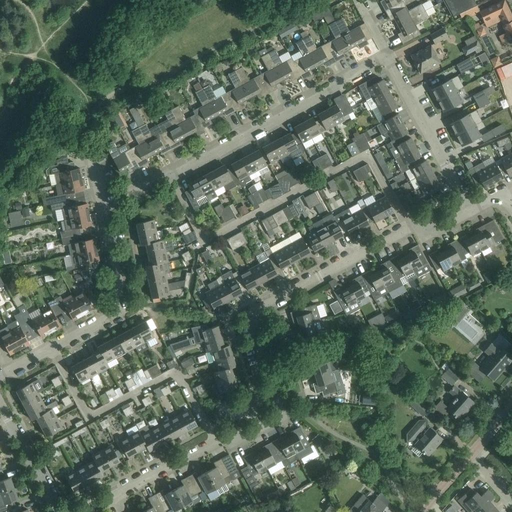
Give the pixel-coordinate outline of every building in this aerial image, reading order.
[(382,0),(381,1),(382,3),(381,4),(385,11),(403,2),(401,0),(382,0)] [(473,0),(442,0),(452,17),(477,6),(473,0)] [(500,21),(506,33),(499,36),(502,44),(511,38),(511,16),(504,0),(479,12),(486,28),(500,21)] [(389,19),(390,18),(391,21),(394,19),(397,26),(425,11),(421,4),(408,11),(403,2),(385,11),(389,19)] [(399,36),(398,36),(403,44),(420,35),(415,25),(429,18),(425,11),(397,26),(401,32),(398,34),(399,36)] [(349,31),(342,18),(335,22),(350,49),(357,46),(358,49),(360,48),(361,48),(368,44),(362,31),(367,28),(364,23),(349,31)] [(350,49),(335,22),(328,25),(335,38),(326,44),(336,62),(343,58),(343,57),(345,56),(343,53),(350,49)] [(473,26),(480,37),(487,33),(480,22),(473,26)] [(286,27),(277,32),(281,38),(289,33),(286,27)] [(434,45),(448,37),(443,28),(429,36),(434,45)] [(317,49),(310,35),(302,39),(318,67),(324,64),(326,66),(328,65),(328,66),(336,62),(326,44),(317,49)] [(464,41),(467,46),(461,49),(465,57),(475,52),(476,54),(481,51),(474,37),(464,41)] [(291,58),(300,76),(302,80),(310,76),(310,75),(312,74),(310,71),(318,67),(302,39),(295,43),(300,51),(290,56),(291,58)] [(431,45),(411,56),(420,73),(431,68),(432,70),(439,66),(438,64),(440,63),(431,45)] [(282,63),(275,50),(267,54),(283,81),(290,78),(291,80),(293,79),(293,80),(300,76),(291,58),(282,63)] [(283,81),(267,54),(261,57),(268,70),(258,76),(268,94),(276,90),(275,89),(277,88),(276,85),(283,81)] [(456,65),(461,74),(475,66),(470,57),(456,65)] [(499,57),(490,60),(493,67),(501,64),(499,57)] [(258,76),(249,80),(242,67),(235,71),(250,99),(257,95),(258,98),(260,97),(261,98),(268,94),(258,76)] [(250,99),(235,71),(228,75),(234,88),(226,93),(235,111),(243,107),(242,106),(244,105),(243,103),(250,99)] [(432,90),(438,101),(456,91),(457,91),(464,87),(457,76),(432,90)] [(383,80),(378,82),(375,77),(359,86),(366,100),(388,89),(383,80)] [(226,93),(217,98),(209,84),(202,88),(217,116),(224,113),(225,116),(227,115),(228,115),(235,111),(226,93)] [(202,88),(195,92),(202,105),(192,110),(194,114),(203,129),(210,125),(210,124),(212,123),(210,120),(217,116),(202,88)] [(388,101),(392,98),(388,89),(366,100),(367,101),(366,101),(370,110),(377,107),(388,101)] [(472,96),(476,102),(487,97),(483,90),(472,96)] [(456,91),(438,101),(443,112),(462,102),(457,91),(456,91)] [(487,97),(476,102),(479,109),(490,103),(487,97)] [(392,98),(388,101),(377,107),(385,121),(396,115),(393,110),(398,107),(392,98)] [(354,112),(352,110),(348,101),(342,104),(348,115),(354,112)] [(336,105),(327,110),(330,115),(335,126),(345,121),(350,118),(348,115),(342,104),(337,107),(336,105)] [(194,114),(185,119),(178,106),(171,109),(186,138),(193,134),(195,137),(197,136),(205,132),(203,129),(194,114)] [(157,124),(172,150),(179,146),(179,145),(181,144),(179,141),(186,138),(171,109),(164,113),(167,119),(157,124)] [(137,110),(131,113),(137,124),(142,121),(137,110)] [(335,126),(327,110),(317,115),(320,119),(315,122),(321,133),(325,130),(326,131),(335,126)] [(450,124),(456,135),(475,125),(482,122),(476,110),(450,124)] [(396,115),(385,121),(376,126),(381,135),(383,134),(403,123),(398,114),(396,115)] [(315,122),(312,118),(303,123),(311,138),(321,133),(315,122)] [(152,130),(150,131),(145,123),(139,127),(154,155),(160,152),(162,154),(164,153),(164,154),(172,150),(157,124),(151,128),(152,130)] [(296,132),(302,143),(311,138),(303,123),(294,128),(296,132)] [(392,141),(406,134),(408,133),(403,123),(383,134),(386,138),(389,136),(392,141)] [(475,125),(456,135),(462,146),(481,136),(475,125)] [(502,125),(491,130),(494,137),(505,131),(502,125)] [(154,155),(139,127),(132,131),(139,144),(129,149),(139,168),(146,164),(146,163),(148,162),(147,159),(154,155)] [(291,135),(290,133),(280,138),(288,154),(292,161),(301,156),(302,155),(302,154),(303,153),(303,152),(299,144),(302,143),(296,132),(291,135)] [(362,133),(352,139),(354,142),(353,142),(359,153),(365,151),(359,140),(364,137),(362,133)] [(392,148),(389,149),(394,159),(416,147),(411,138),(409,139),(406,134),(392,141),(389,143),(392,148)] [(370,148),(365,139),(364,137),(359,140),(365,151),(370,148)] [(288,154),(280,138),(271,143),(279,159),(288,154)] [(128,169),(129,172),(131,171),(131,172),(139,168),(129,149),(120,154),(113,141),(105,145),(120,173),(128,169)] [(353,142),(347,146),(353,157),(359,153),(353,142)] [(279,159),(271,143),(262,148),(270,163),(279,159)] [(399,168),(402,167),(405,172),(410,169),(421,163),(419,158),(421,157),(416,147),(394,159),(399,168)] [(270,171),(258,150),(249,155),(260,176),(270,171)] [(332,165),(328,156),(327,154),(321,157),(327,167),(332,165)] [(511,159),(509,154),(500,159),(507,174),(508,176),(511,173),(511,159)] [(260,176),(249,155),(240,160),(251,180),(260,176)] [(321,157),(316,160),(317,162),(322,170),(327,167),(321,157)] [(495,162),(485,167),(491,179),(494,183),(503,178),(502,176),(507,174),(500,159),(495,162)] [(231,165),(232,167),(233,169),(237,178),(240,184),(242,188),(246,186),(245,184),(251,180),(240,160),(231,165)] [(405,172),(409,181),(415,178),(431,170),(426,160),(422,163),(421,163),(410,169),(405,172)] [(468,170),(478,189),(483,186),(484,188),(494,183),(485,167),(483,162),(473,167),(468,170)] [(49,168),(46,171),(46,175),(53,174),(55,185),(82,179),(79,168),(67,171),(66,164),(49,168)] [(371,171),(367,164),(358,169),(364,180),(369,177),(367,173),(371,171)] [(233,169),(232,167),(227,169),(224,165),(214,170),(223,186),(226,192),(240,184),(237,178),(233,169)] [(364,180),(358,169),(353,172),(359,183),(364,180)] [(214,170),(205,175),(214,191),(217,197),(217,196),(226,192),(223,186),(214,170)] [(415,178),(409,181),(414,190),(420,187),(436,179),(431,170),(415,178)] [(294,185),(299,182),(293,171),(288,174),(294,185)] [(294,185),(288,174),(277,181),(278,184),(284,194),(291,191),(289,188),(294,185)] [(205,175),(196,180),(199,184),(205,196),(207,200),(208,202),(212,199),(211,198),(209,194),(214,191),(205,175)] [(57,196),(48,198),(42,199),(44,206),(50,204),(73,200),(72,193),(84,190),(82,179),(55,185),(57,196)] [(441,188),(436,179),(420,187),(425,197),(441,188)] [(205,196),(196,180),(187,185),(190,189),(184,192),(194,210),(200,207),(199,206),(208,202),(207,200),(205,196)] [(393,190),(398,187),(395,182),(390,185),(393,190)] [(278,184),(274,187),(268,190),(272,197),(273,200),(284,194),(278,184)] [(268,190),(264,191),(262,189),(257,192),(260,197),(263,202),(272,197),(268,190)] [(399,190),(396,191),(394,192),(405,213),(411,210),(404,197),(402,197),(399,190)] [(249,200),(254,210),(259,207),(258,205),(263,202),(260,197),(257,192),(252,194),(254,198),(249,200)] [(320,203),(319,201),(314,192),(308,196),(314,206),(320,203)] [(416,207),(411,198),(409,194),(404,197),(411,210),(416,207)] [(309,209),(314,206),(308,196),(303,198),(309,209)] [(385,197),(376,201),(375,202),(384,218),(394,212),(385,197)] [(73,200),(50,204),(51,211),(61,209),(63,220),(89,214),(87,204),(74,206),(73,200)] [(366,207),(363,201),(348,209),(360,231),(370,225),(369,223),(374,221),(367,206),(366,207)] [(384,218),(375,202),(367,206),(374,221),(375,222),(384,218)] [(224,210),(221,204),(214,208),(218,217),(220,215),(224,223),(230,220),(224,209),(224,210)] [(293,217),(299,214),(293,204),(288,207),(293,217)] [(235,217),(230,208),(229,206),(224,209),(230,220),(235,217)] [(288,207),(282,210),(288,220),(293,217),(288,207)] [(348,209),(333,217),(334,220),(342,234),(348,231),(350,236),(360,231),(348,209)] [(21,217),(20,211),(8,213),(9,220),(21,217)] [(60,232),(61,239),(72,236),(71,230),(92,226),(89,214),(63,220),(66,231),(60,232)] [(272,215),(266,218),(272,229),(277,226),(272,215)] [(267,232),(272,229),(266,218),(261,221),(267,232)] [(156,231),(156,230),(154,220),(136,224),(139,235),(156,231)] [(325,225),(322,220),(312,226),(324,246),(333,241),(325,225)] [(342,234),(334,220),(325,225),(333,241),(343,236),(342,234)] [(493,220),(475,230),(478,234),(473,236),(481,251),(484,256),(492,252),(489,247),(503,239),(493,220)] [(312,226),(307,228),(310,233),(305,236),(314,252),(324,246),(312,226)] [(156,231),(139,235),(141,246),(146,245),(146,244),(158,241),(156,231)] [(184,236),(182,237),(186,245),(197,239),(195,234),(194,231),(191,232),(184,236)] [(247,242),(241,232),(232,237),(237,247),(247,242)] [(468,239),(465,235),(457,240),(465,254),(470,252),(472,256),(481,251),(473,236),(468,239)] [(72,236),(61,239),(62,245),(68,244),(70,255),(97,250),(94,239),(74,243),(72,236)] [(232,250),(237,247),(232,237),(226,240),(232,250)] [(292,242),(289,237),(279,243),(291,264),(301,259),(292,242)] [(310,253),(302,237),(292,242),(301,259),(310,253)] [(158,241),(146,244),(146,245),(148,255),(165,251),(163,240),(158,241)] [(447,245),(449,249),(444,252),(452,266),(466,258),(465,254),(457,240),(447,245)] [(217,250),(221,248),(218,242),(207,247),(212,258),(219,255),(217,250)] [(269,248),(270,249),(280,268),(281,269),(291,264),(279,243),(269,248)] [(408,250),(411,254),(406,257),(414,271),(417,278),(431,270),(428,263),(418,245),(408,250)] [(265,252),(268,258),(258,264),(267,280),(277,275),(275,270),(280,268),(270,249),(265,252)] [(72,267),(73,274),(89,270),(88,263),(99,261),(97,250),(70,255),(73,266),(72,267)] [(212,260),(211,259),(207,250),(201,253),(207,263),(212,260)] [(440,254),(437,250),(428,255),(436,270),(442,267),(443,270),(452,266),(444,252),(440,254)] [(168,262),(165,251),(148,255),(150,265),(163,263),(168,262)] [(401,259),(398,255),(390,260),(399,279),(414,271),(406,257),(401,259)] [(380,265),(382,269),(378,272),(389,292),(403,285),(399,279),(390,260),(380,265)] [(150,265),(145,266),(147,277),(165,273),(163,263),(150,265)] [(267,280),(258,264),(249,269),(258,285),(267,280)] [(258,285),(249,269),(239,274),(247,289),(248,290),(258,285)] [(373,275),(370,270),(361,275),(369,290),(374,300),(389,292),(378,272),(373,275)] [(230,271),(221,276),(224,283),(233,299),(243,293),(242,292),(247,289),(239,274),(237,271),(232,274),(230,271)] [(167,284),(165,273),(147,277),(150,288),(167,284)] [(352,280),(354,284),(349,287),(357,301),(365,297),(363,293),(369,290),(361,275),(352,280)] [(219,286),(216,280),(212,283),(223,304),(233,299),(224,283),(219,286)] [(203,300),(207,307),(211,305),(213,309),(223,304),(212,283),(207,285),(210,290),(205,293),(207,298),(203,300)] [(150,288),(152,299),(170,295),(167,284),(150,288)] [(342,309),(346,316),(360,309),(356,301),(357,301),(349,287),(344,290),(342,286),(333,291),(342,309)] [(461,296),(456,287),(448,292),(452,301),(461,296)] [(93,310),(83,292),(74,298),(84,315),(93,310)] [(444,293),(436,298),(440,306),(449,301),(444,293)] [(72,295),(63,300),(61,297),(55,300),(60,311),(61,313),(67,310),(73,321),(84,315),(74,298),(72,295)] [(467,309),(469,312),(473,307),(464,299),(449,316),(456,322),(467,309)] [(60,311),(55,300),(48,304),(52,310),(42,315),(52,332),(61,327),(54,314),(60,311)] [(420,307),(416,300),(412,302),(416,309),(420,307)] [(337,301),(329,305),(334,314),(341,310),(337,301)] [(434,309),(431,302),(424,306),(427,312),(434,309)] [(316,304),(290,313),(293,323),(298,321),(299,327),(315,322),(321,320),(316,304)] [(52,332),(42,315),(32,320),(24,305),(18,308),(20,313),(22,317),(29,329),(35,326),(41,338),(52,332)] [(398,310),(387,317),(391,324),(402,318),(398,310)] [(416,310),(402,317),(409,323),(420,317),(416,310)] [(14,316),(17,322),(8,327),(20,349),(30,344),(23,333),(29,329),(22,317),(20,313),(14,316)] [(154,337),(146,321),(136,326),(145,342),(154,337)] [(315,322),(299,327),(301,332),(296,334),(300,344),(301,350),(327,341),(324,329),(318,331),(315,322)] [(145,342),(136,326),(126,332),(135,347),(145,342)] [(221,336),(218,326),(200,331),(204,342),(221,336)] [(371,326),(365,329),(369,337),(375,334),(371,326)] [(0,336),(10,355),(20,349),(8,327),(0,331),(0,336)] [(135,347),(126,332),(117,337),(125,353),(135,347)] [(499,336),(491,345),(496,349),(490,356),(491,357),(486,361),(487,362),(481,370),(474,364),(468,371),(479,381),(486,373),(494,380),(501,372),(499,370),(505,363),(507,365),(511,358),(511,357),(504,351),(509,345),(510,345),(511,345),(499,334),(498,335),(499,336)] [(224,347),(221,336),(204,342),(207,352),(224,347)] [(125,353),(117,337),(107,342),(116,358),(125,353)] [(98,347),(100,352),(106,363),(116,358),(107,342),(98,347)] [(207,353),(206,353),(209,363),(215,362),(215,361),(226,357),(232,356),(229,345),(224,347),(207,352),(207,353)] [(106,363),(100,352),(90,357),(99,373),(108,368),(106,363)] [(232,356),(226,357),(215,361),(215,362),(218,371),(218,372),(231,367),(231,368),(236,366),(232,356)] [(317,359),(306,363),(309,373),(314,371),(315,377),(318,376),(338,369),(336,361),(335,361),(328,363),(328,362),(326,356),(322,358),(317,359)] [(99,373),(90,357),(81,362),(89,378),(99,373)] [(194,363),(191,358),(181,364),(183,369),(185,368),(187,372),(194,368),(192,364),(194,363)] [(452,365),(447,361),(441,367),(446,371),(446,372),(456,381),(461,375),(451,366),(452,365)] [(81,362),(71,367),(80,383),(89,378),(81,362)] [(156,364),(147,370),(151,377),(152,379),(162,374),(156,364)] [(218,372),(218,371),(213,372),(217,384),(234,378),(231,368),(231,367),(218,372)] [(317,382),(312,384),(316,394),(322,392),(323,396),(324,396),(333,393),(337,392),(338,395),(346,393),(338,369),(318,376),(315,377),(317,382)] [(217,384),(217,385),(220,394),(237,389),(234,378),(217,384)] [(25,399),(37,392),(43,389),(38,379),(16,391),(21,401),(25,399)] [(25,386),(23,383),(14,387),(16,391),(25,386)] [(440,401),(432,409),(443,419),(449,412),(454,416),(455,417),(456,416),(459,419),(473,403),(454,386),(448,393),(453,398),(446,406),(440,401)] [(42,402),(37,392),(25,399),(21,401),(26,410),(30,408),(42,402)] [(422,414),(428,408),(414,395),(408,401),(422,414)] [(363,396),(362,405),(376,406),(376,397),(363,396)] [(30,408),(26,410),(32,420),(36,418),(36,417),(47,411),(42,402),(30,408)] [(47,411),(36,417),(36,418),(41,427),(45,425),(57,419),(52,408),(47,411)] [(189,409),(180,414),(179,415),(187,431),(197,425),(189,409)] [(187,431),(179,415),(169,420),(178,436),(187,431)] [(45,425),(41,427),(47,437),(62,428),(57,419),(45,425)] [(429,429),(427,427),(426,419),(418,420),(406,434),(407,442),(413,442),(416,444),(424,451),(422,453),(423,454),(425,452),(428,455),(442,439),(430,428),(429,429)] [(178,436),(169,420),(160,425),(168,441),(178,436)] [(168,441),(160,425),(150,430),(159,446),(168,441)] [(293,436),(288,439),(296,453),(298,459),(299,460),(313,452),(310,446),(300,427),(290,432),(293,436)] [(150,430),(141,435),(147,447),(149,451),(159,446),(150,430)] [(139,431),(138,431),(128,436),(134,447),(137,452),(147,447),(141,435),(139,431)] [(137,452),(134,447),(128,436),(119,441),(127,457),(137,452)] [(283,442),(280,437),(271,442),(281,461),(284,466),(298,459),(296,453),(288,439),(283,442)] [(262,447),(265,451),(259,454),(267,468),(281,461),(271,442),(262,447)] [(120,461),(111,446),(102,451),(110,466),(120,461)] [(92,456),(94,461),(94,460),(100,472),(101,472),(110,466),(102,451),(92,456)] [(255,457),(252,452),(243,458),(253,476),(267,468),(259,454),(255,457)] [(234,463),(229,455),(213,463),(216,467),(208,471),(217,488),(225,484),(222,479),(237,472),(234,463)] [(94,460),(94,461),(85,465),(93,481),(103,476),(101,472),(100,472),(94,460)] [(93,481),(85,465),(75,471),(84,487),(93,481)] [(75,471),(74,471),(65,476),(74,492),(84,487),(75,471)] [(198,477),(196,472),(188,477),(197,493),(203,490),(206,494),(208,493),(212,501),(221,496),(217,488),(208,471),(198,477)] [(181,481),(183,485),(174,490),(183,506),(192,501),(190,497),(197,493),(188,477),(181,481)] [(0,493),(14,489),(10,478),(0,481),(0,493)] [(475,493),(471,488),(457,500),(468,511),(470,511),(487,497),(483,494),(480,497),(476,492),(475,493)] [(0,511),(2,511),(8,510),(6,504),(18,500),(14,489),(0,493),(0,511)] [(165,494),(163,490),(155,494),(164,511),(165,511),(171,507),(173,511),(183,506),(174,490),(165,494)] [(483,494),(487,497),(470,511),(496,511),(498,511),(490,502),(494,498),(488,490),(483,494)] [(347,511),(381,511),(390,502),(380,493),(372,503),(362,494),(347,511)] [(155,494),(148,498),(153,507),(144,511),(165,511),(164,511),(155,494)]
